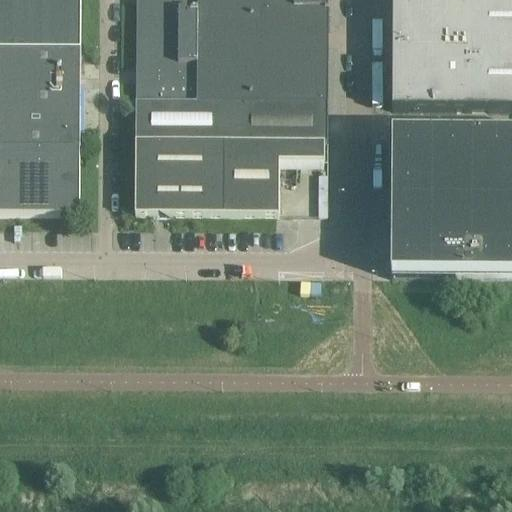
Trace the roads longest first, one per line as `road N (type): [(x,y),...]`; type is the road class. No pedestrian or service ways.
road 1 (unclassified): [(362,269),(0,268)]
road 2 (unclassified): [(362,269),(360,0)]
